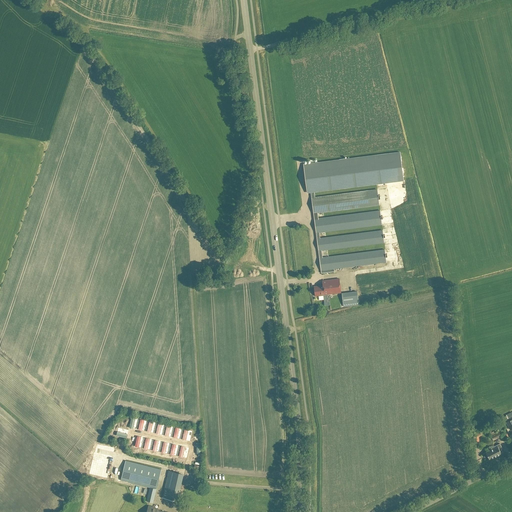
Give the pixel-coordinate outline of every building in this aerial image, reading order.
[(308,193),(311,192),(322,273),(335,272),(334,269),(387,262),(385,250),(324,257),(323,250),(385,243),(383,231),(321,239),(320,233),(383,225),(381,211),(319,218),(318,213),(380,205),(378,190),(316,198),(315,192),(404,180),(400,152),(304,164),(308,193)] [(386,239),(387,250),(399,249),(398,238),(386,239)] [(341,292),(340,279),(323,281),(323,285),(321,285),(319,285),(319,286),(314,286),(315,296),(324,295),(341,292)] [(357,292),(342,294),(343,307),(359,305),(357,292)] [(499,432),(491,436),(493,441),(502,437),(499,432)] [(495,448),(492,450),(486,453),(483,454),(485,458),(488,456),(490,460),(501,454),(500,451),(503,449),(500,444),(494,446),(495,448)] [(147,501),(150,502),(153,503),(157,489),(162,470),(126,461),(121,481),(150,488),(147,501)] [(178,501),(184,474),(169,471),(162,498),(178,501)]
